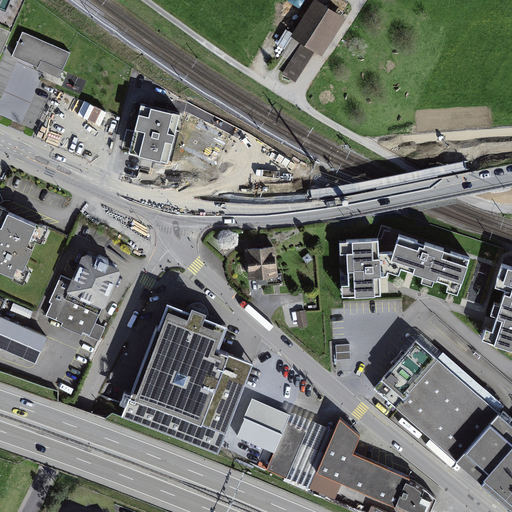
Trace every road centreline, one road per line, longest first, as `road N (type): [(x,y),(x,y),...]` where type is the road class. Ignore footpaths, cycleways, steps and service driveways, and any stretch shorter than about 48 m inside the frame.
road 1 (residential): [(484,511),(341,395),(178,242)]
road 2 (primary): [(511,173),(316,211),(178,208)]
road 3 (motorway): [(291,511),(0,399)]
road 4 (residential): [(178,242),(126,315),(29,511)]
road 5 (motorway): [(0,431),(213,511)]
road 6 (primary): [(178,208),(0,142)]
road 7 (track): [(296,100),(147,0)]
road 8 (residential): [(296,100),(364,0)]
